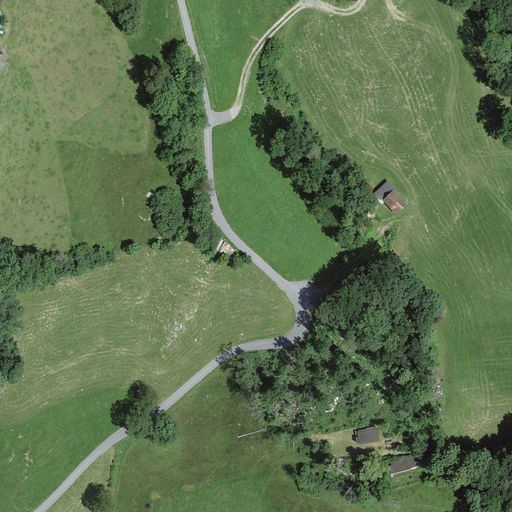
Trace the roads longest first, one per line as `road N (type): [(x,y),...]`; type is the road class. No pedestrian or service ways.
road 1 (unclassified): [(38,511),(112,439),(221,358),(295,336),(303,322),(297,297),(245,250),(209,194),(208,118),(180,0)]
road 2 (track): [(208,118),(238,106),(246,70),(272,30),(306,3),(361,13),(376,5)]
